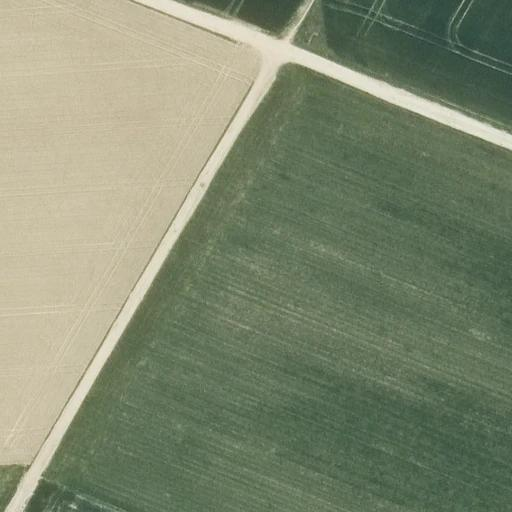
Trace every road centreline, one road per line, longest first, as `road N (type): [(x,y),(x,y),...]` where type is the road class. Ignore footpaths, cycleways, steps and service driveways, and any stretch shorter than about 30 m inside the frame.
road 1 (track): [(296,57),(33,511)]
road 2 (track): [(511,142),(152,0)]
